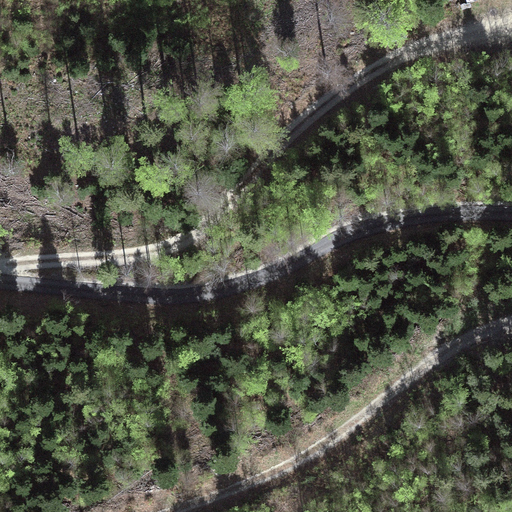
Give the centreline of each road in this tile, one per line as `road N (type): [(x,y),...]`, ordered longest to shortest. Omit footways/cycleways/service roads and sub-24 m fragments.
road 1 (track): [(511,28),(430,43),(352,79),(279,139),(184,239),(142,252),(0,262)]
road 2 (unclassified): [(0,282),(138,295),(210,291),(288,265),(363,227),(455,211),(511,212)]
road 3 (track): [(511,312),(450,346),(320,447),(162,511)]
